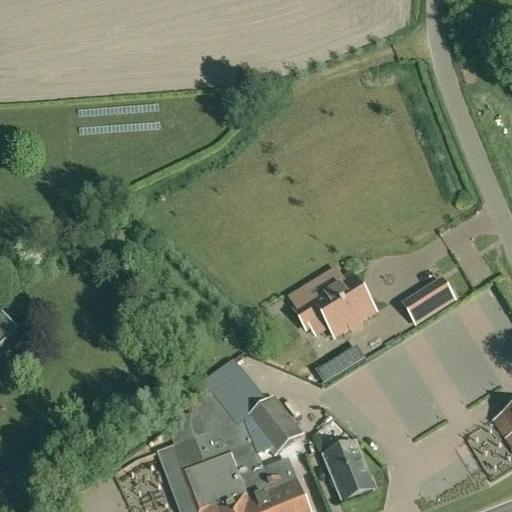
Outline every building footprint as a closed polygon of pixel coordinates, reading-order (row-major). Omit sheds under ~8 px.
[(36,229),(45,244),(56,236),(49,223),(36,229)] [(328,329),(335,340),(375,315),(352,278),(341,284),(333,289),(336,293),(315,305),(313,302),(295,313),(307,332),(310,330),(311,332),(319,328),(323,333),(328,329)] [(441,282),(421,294),(435,317),(456,305),(441,282)] [(0,351),(18,334),(2,317),(1,317),(2,318),(0,320),(0,351)] [(364,362),(356,350),(327,368),(335,380),(364,362)] [(184,418),(165,432),(181,473),(190,496),(196,511),(308,511),(294,478),(288,461),(276,466),(264,470),(259,458),(254,446),(244,422),(240,423),(236,425),(224,409),(211,393),(205,385),(199,376),(193,380),(187,384),(193,393),(199,402),(196,404),(192,407),(191,418),(184,418)] [(274,398),(244,422),(254,446),(259,458),(268,454),(274,461),(304,437),(274,398)] [(511,412),(494,423),(511,449),(511,412)] [(357,444),(321,458),(341,507),(377,493),(357,444)]
